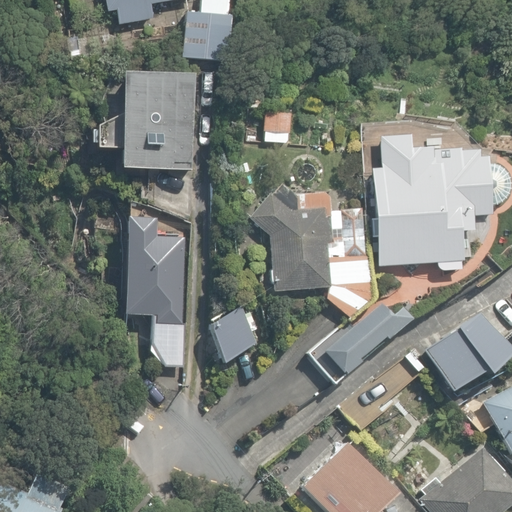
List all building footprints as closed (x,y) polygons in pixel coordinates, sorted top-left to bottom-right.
[(115,10),(117,24),(151,18),(149,3),(166,0),(103,0),(106,11),(115,10)] [(179,58),(226,61),(229,16),(226,16),(227,0),(199,0),(199,14),(182,13),(179,57),(179,58)] [(79,36),(65,39),(71,67),(86,64),(79,36)] [(70,70),(69,89),(90,91),(92,71),(70,70)] [(145,201),(190,218),(192,170),(185,170),(186,151),(193,151),(194,128),(186,128),(187,85),(133,84),(131,174),(146,174),(145,201)] [(274,142),(275,142),(275,140),(286,141),(286,133),(288,133),(289,114),(263,112),(262,131),(263,131),(263,141),(274,142)] [(438,269),(440,270),(459,269),(459,262),(461,262),(460,231),(473,230),(472,217),(491,216),(490,205),(494,204),(498,202),(501,199),(504,196),(506,192),(507,188),(507,184),(507,179),(505,175),(503,172),(499,168),(496,166),(492,165),(487,164),(487,157),(478,157),(478,150),(459,150),(459,148),(431,150),(432,147),(419,148),(419,147),(410,147),(408,135),(376,136),(379,167),(370,168),(376,267),(435,263),(435,266),(436,268),(438,269)] [(325,298),(346,318),(372,297),(368,255),(364,255),(360,208),(328,210),(327,197),(322,192),(294,195),(280,183),(270,194),(268,192),(247,217),(268,235),(272,290),(326,286),(325,298)] [(162,366),(182,367),(183,322),(181,322),(183,236),(154,235),(155,217),(124,216),(121,314),(148,315),(147,350),(157,360),(162,366)] [(305,352),(331,383),(356,362),(354,360),(381,337),(384,339),(409,319),(399,307),(389,316),(378,303),(347,329),(341,322),(305,352)] [(209,330),(222,363),(253,342),(249,331),(256,328),(248,309),(241,312),(239,305),(209,323),(209,330)] [(449,383),(449,384),(488,359),(463,320),(424,345),(449,383)] [(511,385),(480,402),(509,456),(511,454),(511,385)] [(359,435),(353,426),(346,431),(352,439),(359,435)] [(377,511),(375,510),(393,492),(343,442),(299,485),(325,511),(377,511)] [(416,499),(427,511),(493,511),(511,497),(511,486),(477,446),(416,499)] [(0,511),(57,511),(59,508),(56,507),(65,487),(31,473),(23,492),(0,482),(0,511)]
